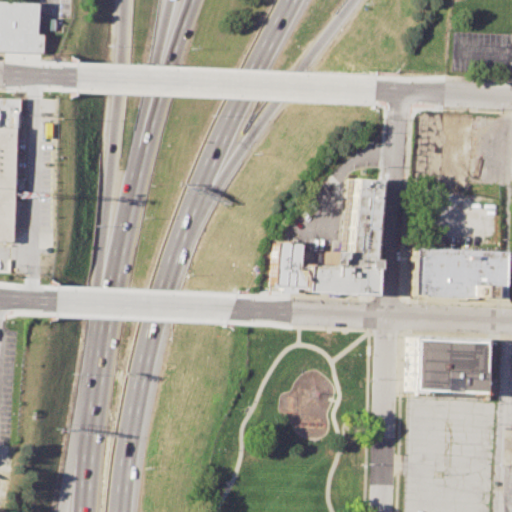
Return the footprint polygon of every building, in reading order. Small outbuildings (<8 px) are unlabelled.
[(0,1),(35,3),(34,34),(39,34),(39,53),(0,51),(0,1)] [(0,97),(16,98),(15,131),(9,131),(5,271),(0,270),(0,97)] [(292,294),(292,288),(293,272),(293,269),(318,270),(319,255),(335,256),(338,179),(369,180),(364,297),(292,294)] [(293,272),(288,272),(290,246),(264,244),(262,287),(292,288),(293,272)] [(409,296),(500,300),(502,253),(411,248),(409,296)] [(405,391),(415,392),(414,394),(489,398),(489,378),(486,377),(488,342),(482,342),(482,338),(406,335),(405,391)]
